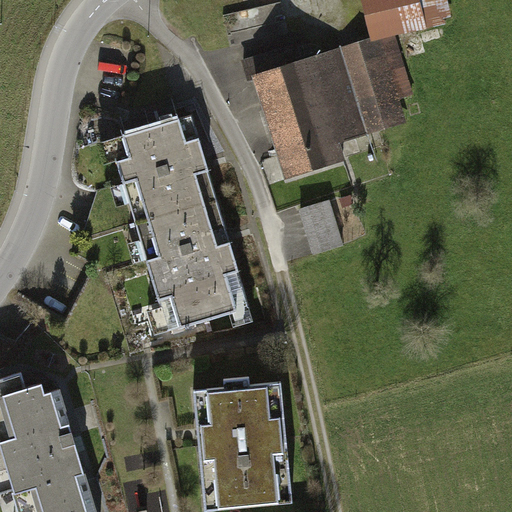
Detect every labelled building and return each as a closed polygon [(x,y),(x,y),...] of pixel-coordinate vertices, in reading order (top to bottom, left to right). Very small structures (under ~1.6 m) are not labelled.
[(467,0),(384,0),(394,33),(411,28),(469,13),(467,0)] [(394,33),(274,66),(305,181),(360,166),(353,138),(410,123),(404,102),(429,95),(411,28),(394,33)] [(192,112),(106,139),(168,334),(254,308),(192,112)] [(333,200),(301,210),(316,256),(348,246),(333,200)] [(0,436),(17,495),(23,493),(28,511),(97,511),(61,392),(46,396),(42,385),(27,390),(23,374),(0,381),(0,436)] [(281,379),(190,388),(201,509),(292,500),(281,379)]
